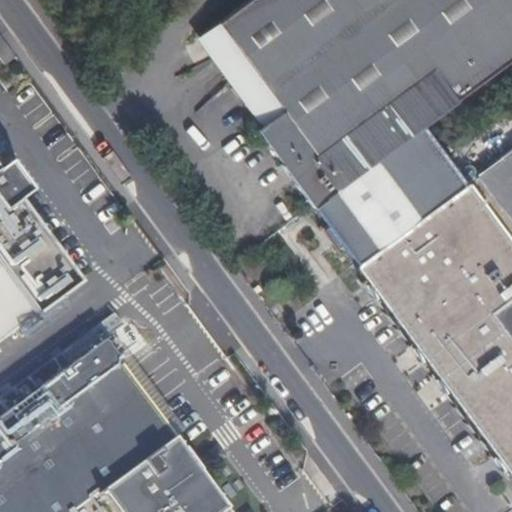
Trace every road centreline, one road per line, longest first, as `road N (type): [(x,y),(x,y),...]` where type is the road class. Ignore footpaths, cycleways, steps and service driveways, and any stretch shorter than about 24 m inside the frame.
road 1 (unclassified): [(384,511),(6,0)]
road 2 (unknown): [(289,383),(334,341),(356,339),(492,511)]
road 3 (unknown): [(132,287),(294,501)]
road 4 (unknown): [(0,110),(132,287)]
road 5 (unknown): [(150,63),(258,205)]
road 6 (unknown): [(132,287),(0,384)]
